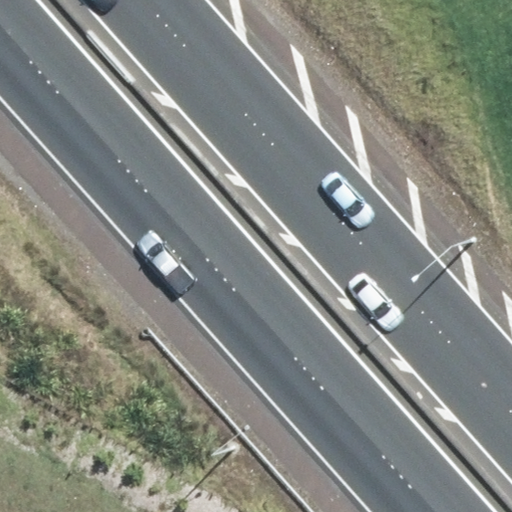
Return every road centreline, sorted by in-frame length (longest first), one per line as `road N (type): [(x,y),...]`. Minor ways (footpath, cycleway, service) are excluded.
road 1 (motorway): [(459,511),(3,0)]
road 2 (motorway): [(156,0),(511,396)]
